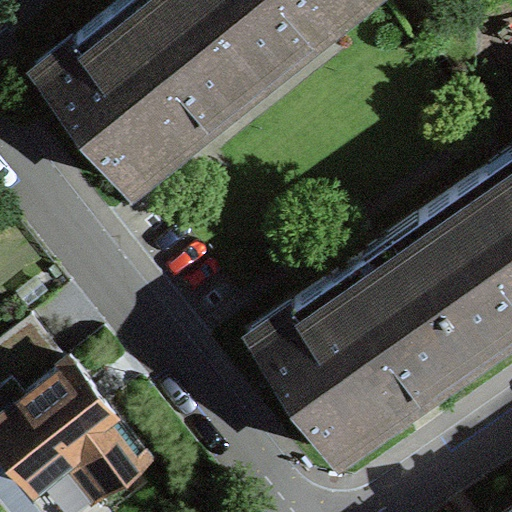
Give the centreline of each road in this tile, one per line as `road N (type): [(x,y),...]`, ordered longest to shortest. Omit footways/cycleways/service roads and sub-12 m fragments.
road 1 (residential): [(0,131),(291,511)]
road 2 (residential): [(378,511),(511,416)]
